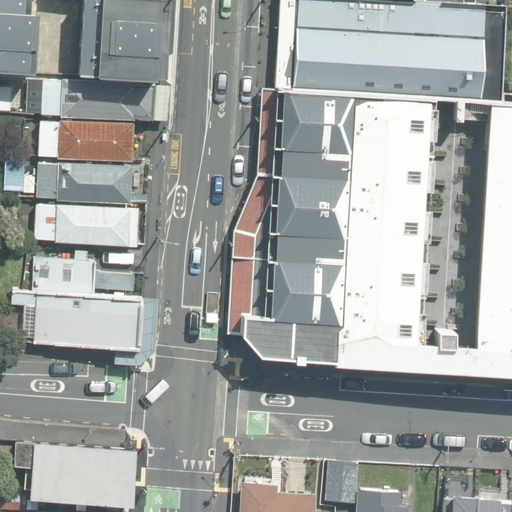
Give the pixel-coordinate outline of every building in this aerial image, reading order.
[(33,44),(34,11),(30,11),(30,0),(0,0),(0,69),(33,71),(35,44),(33,44)] [(170,0),(81,0),(77,73),(166,79),(170,0)] [(499,99),(504,5),(417,0),(277,0),(273,86),(499,99)] [(152,117),(154,83),(28,77),(26,113),(131,118),(131,116),(152,117)] [(0,109),(11,110),(12,85),(0,84),(0,109)] [(259,355),(511,371),(511,102),(486,101),(470,340),(452,341),(453,328),(431,327),(430,341),(414,340),(405,331),(394,331),(395,319),(406,319),(414,310),(415,288),(410,279),(398,279),(398,266),(409,267),(418,260),(419,238),(412,229),(401,229),(401,216),(412,216),(420,208),(421,186),(416,178),(405,178),(405,165),(415,165),(423,158),(423,136),(416,129),(408,128),(409,115),(419,115),(427,109),(427,99),(262,89),(257,174),(230,229),(224,332),(259,355)] [(38,154),(131,159),(133,124),(40,119),(38,154)] [(25,157),(6,156),(3,189),(33,191),(35,174),(24,174),(25,157)] [(130,199),(132,161),(38,156),(36,191),(56,192),(56,195),(130,199)] [(34,237),(126,243),(128,207),(56,203),(56,205),(36,204),(34,237)] [(86,257),(86,244),(75,244),(74,256),(86,257)] [(32,289),(94,292),(94,286),(133,289),(134,273),(94,270),(95,259),(34,255),(32,289)] [(33,345),(137,350),(140,298),(93,295),(11,291),(10,305),(35,307),(33,345)] [(29,496),(41,496),(130,503),(134,446),(15,438),(13,464),(31,465),(29,493),(29,496)] [(324,498),(354,500),(358,460),(327,458),(324,498)] [(0,506),(40,509),(41,496),(29,496),(29,493),(13,491),(13,481),(0,479),(0,506)] [(312,511),(314,492),(275,489),(276,482),(240,480),(238,511),(312,511)] [(408,511),(409,500),(401,500),(402,490),(356,486),(356,487),(354,511),(408,511)] [(438,494),(436,511),(496,511),(498,498),(438,494)]
